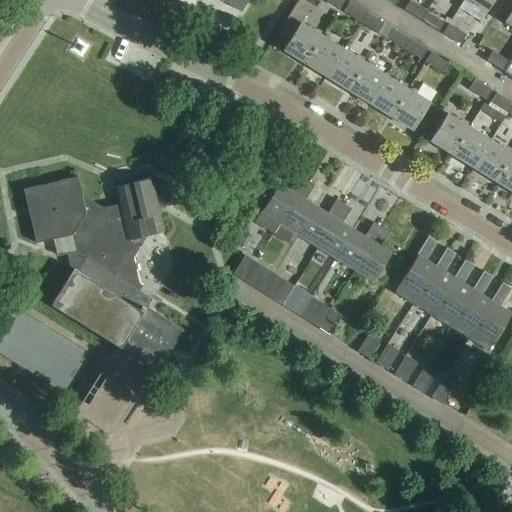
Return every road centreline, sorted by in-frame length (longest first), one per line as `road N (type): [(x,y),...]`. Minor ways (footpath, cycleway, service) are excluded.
road 1 (residential): [(73,0),(238,85),(511,249)]
road 2 (tertiary): [(0,412),(103,511)]
